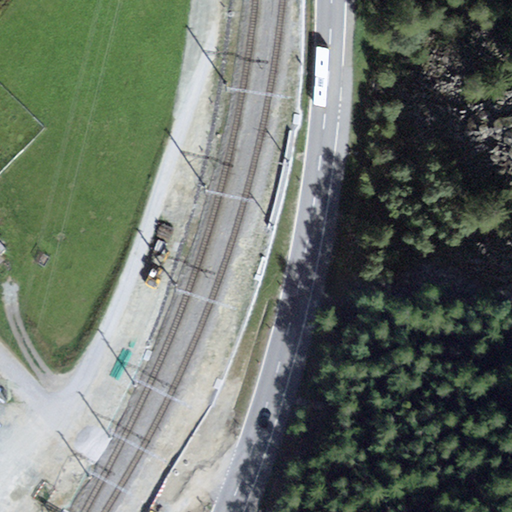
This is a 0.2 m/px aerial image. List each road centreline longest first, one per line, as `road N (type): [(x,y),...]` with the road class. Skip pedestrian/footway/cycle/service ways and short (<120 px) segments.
road 1 (secondary): [(331,0),(301,271),(227,511)]
road 2 (unclassified): [(222,0),(77,395),(57,409),(45,405),(0,361)]
